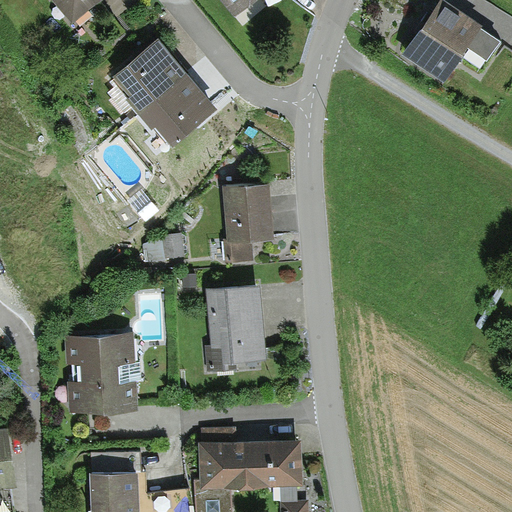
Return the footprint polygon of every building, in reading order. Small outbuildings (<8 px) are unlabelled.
[(54,0),(73,21),(97,0),(54,0)] [(224,0),(235,13),(249,0),(224,0)] [(483,19),(454,0),(435,0),(402,50),(444,78),(467,44),(487,57),(502,35),(481,22),(483,19)] [(173,140),(218,103),(158,32),(113,70),(116,73),(112,76),(167,142),(171,138),(173,140)] [(252,236),(275,233),(270,177),(223,181),(228,235),(223,236),(226,259),(254,257),(252,236)] [(145,190),(131,201),(142,215),(156,204),(145,190)] [(185,254),(182,230),(163,232),(163,234),(166,256),(185,254)] [(166,256),(163,234),(160,234),(143,241),(146,260),(166,258),(166,256)] [(198,286),(198,271),(179,272),(180,287),(198,286)] [(225,361),(267,357),(260,280),(207,285),(213,342),(206,343),(208,369),(226,367),(225,361)] [(70,408),(140,404),(135,327),(65,331),(66,360),(73,359),(74,377),(68,377),(70,408)] [(8,423),(0,423),(0,483),(18,481),(8,423)] [(302,434),(199,438),(200,476),(195,476),(197,511),(233,511),(232,485),(280,483),(280,498),(282,498),(298,498),(297,483),(305,482),(302,434)] [(93,450),(93,465),(133,464),(132,448),(93,450)] [(139,465),(91,467),(92,511),(161,511),(193,506),(189,486),(140,493),(139,465)] [(282,498),(282,511),(309,511),(309,498),(298,498),(282,498)]
